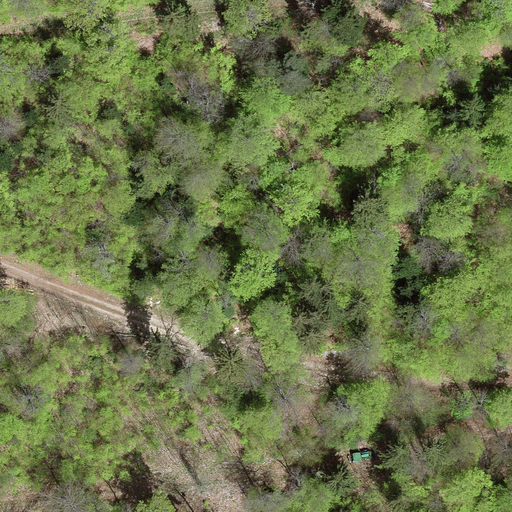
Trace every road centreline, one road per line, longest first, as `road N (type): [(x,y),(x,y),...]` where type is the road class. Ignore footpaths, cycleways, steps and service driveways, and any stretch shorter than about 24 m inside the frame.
road 1 (track): [(0,264),(258,360),(363,376),(511,383)]
road 2 (track): [(0,490),(276,474),(511,430)]
road 3 (track): [(266,0),(0,31)]
